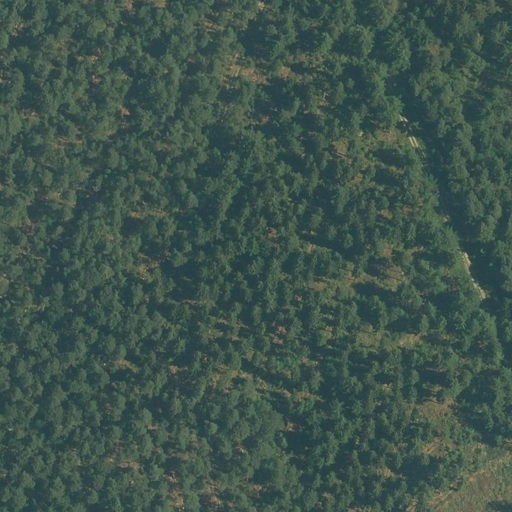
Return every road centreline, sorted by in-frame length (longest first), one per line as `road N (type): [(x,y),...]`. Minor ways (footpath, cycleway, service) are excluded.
road 1 (track): [(34,511),(176,268),(266,0)]
road 2 (track): [(362,0),(511,353)]
